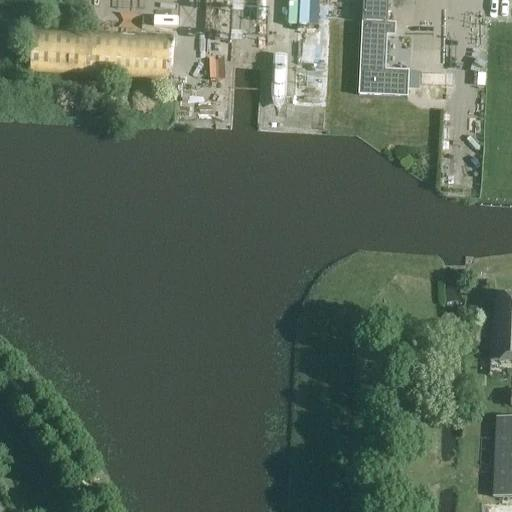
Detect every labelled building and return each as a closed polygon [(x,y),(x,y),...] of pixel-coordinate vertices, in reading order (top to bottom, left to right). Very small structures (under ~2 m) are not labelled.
[(363,0),(358,97),(407,99),(409,73),(408,72),(408,74),(385,73),(386,37),(395,38),(396,25),(387,25),(388,0),(363,0)] [(173,38),(33,29),(30,73),(170,83),(173,38)] [(490,330),(489,362),(511,363),(511,296),(496,296),(495,311),(493,311),(493,330),(490,330)] [(482,324),(472,324),(472,344),(481,345),(482,324)] [(511,419),(496,419),(493,499),(511,499),(511,419)]
